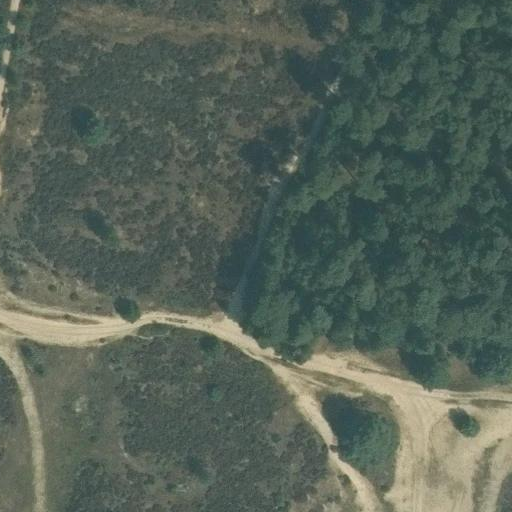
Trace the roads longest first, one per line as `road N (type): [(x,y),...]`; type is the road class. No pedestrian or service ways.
road 1 (track): [(511,390),(0,302)]
road 2 (track): [(0,334),(33,396),(45,511)]
road 3 (track): [(427,511),(435,379)]
